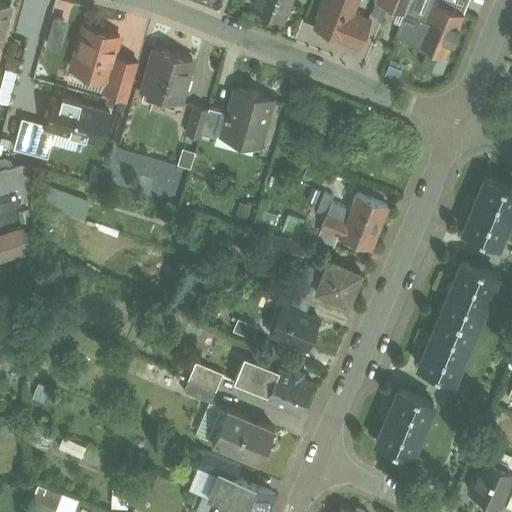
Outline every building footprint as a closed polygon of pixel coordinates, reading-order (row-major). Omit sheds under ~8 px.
[(12,2),(3,0),(0,0),(0,41),(1,42),(12,2)] [(290,0),(255,0),(254,4),(285,15),(290,0)] [(322,0),(321,4),(323,8),(317,24),(343,35),(341,38),(360,45),(371,18),(353,11),(357,0),(322,0)] [(435,0),(377,0),(409,13),(427,20),(435,0)] [(435,0),(427,20),(409,13),(400,34),(432,47),(449,54),(455,40),(456,39),(461,26),(461,24),(466,13),(465,12),(443,3),(435,0)] [(469,2),(464,0),(444,0),(443,3),(465,12),(469,2)] [(69,19),(55,14),(46,44),(60,48),(69,19)] [(121,35),(85,24),(72,66),(107,77),(108,77),(115,54),(121,35)] [(193,57),(156,47),(144,90),(181,100),(193,57)] [(449,54),(432,47),(425,63),(428,68),(438,72),(443,71),(450,54),(449,54)] [(140,61),(115,54),(108,77),(107,77),(104,88),(129,95),(140,61)] [(403,64),(391,60),(385,76),(397,80),(403,64)] [(18,67),(6,63),(0,82),(0,99),(8,102),(18,67)] [(69,69),(66,79),(96,88),(99,78),(69,69)] [(270,97),(237,88),(230,112),(225,111),(225,112),(223,111),(218,127),(257,139),(255,145),(257,146),(270,97)] [(110,111),(80,103),(81,99),(62,94),(61,98),(54,96),(46,125),(102,140),(110,111)] [(196,104),(187,133),(201,136),(202,132),(209,108),(196,104)] [(209,108),(202,132),(215,136),(218,127),(223,111),(210,107),(209,108)] [(0,145),(13,148),(19,115),(6,113),(0,145)] [(167,193),(176,162),(115,145),(107,174),(139,183),(139,185),(167,193)] [(196,152),(182,148),(177,163),(191,167),(196,152)] [(0,168),(0,197),(35,187),(27,160),(0,168)] [(511,212),(511,186),(487,176),(465,228),(500,243),(511,212)] [(92,200),(50,185),(44,203),(85,218),(92,200)] [(326,191),(318,210),(327,214),(333,200),(335,195),(326,191)] [(389,204),(358,191),(351,208),(333,200),(327,214),(322,226),(372,246),(373,244),(373,243),(388,206),(388,207),(389,204)] [(0,200),(0,210),(20,204),(17,195),(0,200)] [(22,228),(0,235),(0,261),(30,251),(22,228)] [(305,241),(271,231),(266,247),(301,256),(305,241)] [(361,271),(331,258),(326,270),(318,287),(349,300),(361,271)] [(464,258),(420,365),(454,379),(498,272),(464,258)] [(326,270),(308,263),(301,280),(316,286),(318,287),(326,270)] [(310,300),(281,290),(277,302),(282,304),(282,303),(306,312),(310,300)] [(306,312),(282,303),(282,304),(272,329),(309,344),(320,317),(306,312)] [(276,370),(242,357),(234,377),(268,390),(276,370)] [(223,371),(197,360),(189,377),(216,388),(223,371)] [(290,370),(278,365),(268,390),(266,395),(301,410),(313,380),(300,374),(290,370)] [(302,369),(292,365),(290,370),(300,374),(302,369)] [(216,388),(189,377),(184,389),(211,400),(216,388)] [(435,402),(401,388),(379,441),(413,455),(435,402)] [(205,401),(198,432),(214,436),(221,405),(205,401)] [(274,425),(226,406),(213,439),(261,458),(274,425)] [(511,456),(490,446),(485,457),(484,457),(484,458),(485,458),(471,489),(471,488),(470,489),(501,503),(502,502),(501,502),(511,475),(511,456)] [(241,463),(207,450),(201,465),(220,473),(221,471),(233,476),(234,474),(236,475),(241,463)] [(236,475),(234,474),(233,476),(221,471),(220,473),(211,496),(223,501),(224,501),(250,511),(265,511),(274,491),(236,475)] [(71,511),(76,501),(40,486),(31,508),(40,511),(71,511)] [(112,491),(112,505),(126,505),(126,491),(112,491)] [(250,511),(224,501),(223,501),(218,511),(250,511)]
